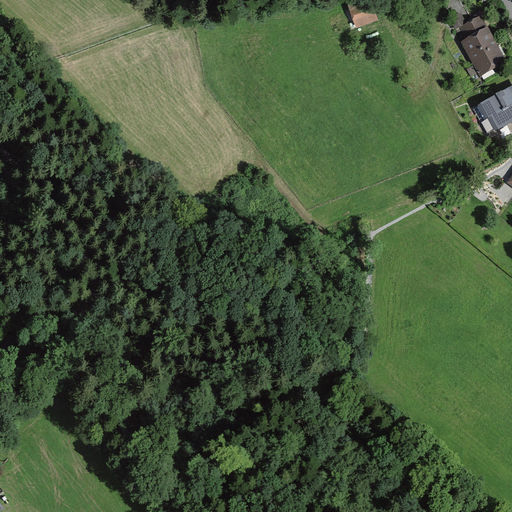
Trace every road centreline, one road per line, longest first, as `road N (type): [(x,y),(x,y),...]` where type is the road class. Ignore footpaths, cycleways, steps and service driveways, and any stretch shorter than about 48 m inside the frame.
road 1 (track): [(0,142),(35,181),(429,511)]
road 2 (track): [(35,181),(96,275),(80,323),(0,351)]
